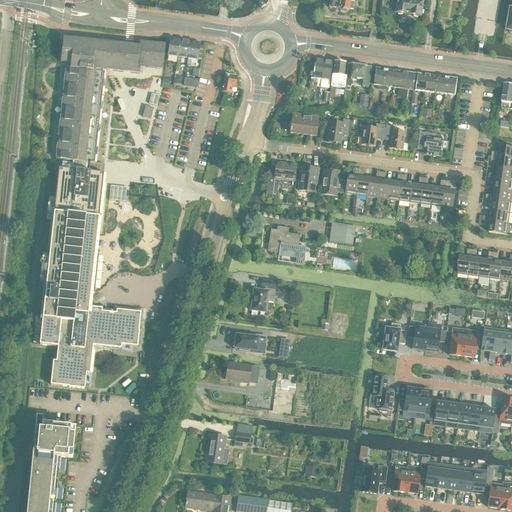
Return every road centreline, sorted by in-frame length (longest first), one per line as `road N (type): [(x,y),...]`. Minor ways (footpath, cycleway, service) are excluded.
road 1 (tertiary): [(125,511),(165,414),(244,141)]
road 2 (residential): [(511,372),(403,358),(399,378),(511,393)]
road 3 (residential): [(469,172),(244,141)]
road 4 (secondary): [(511,72),(287,39)]
road 5 (unknown): [(187,184),(160,237),(123,268),(121,283)]
